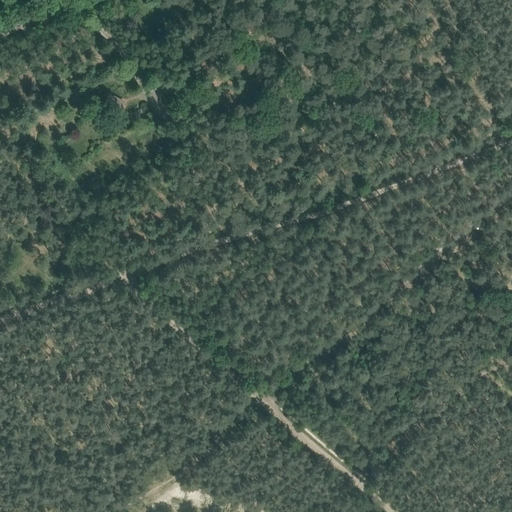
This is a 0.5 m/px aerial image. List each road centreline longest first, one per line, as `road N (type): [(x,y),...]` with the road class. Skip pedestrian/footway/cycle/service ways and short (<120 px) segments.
road 1 (track): [(124,274),(511,143)]
road 2 (track): [(511,179),(257,392)]
road 3 (track): [(267,400),(124,274)]
road 4 (track): [(390,511),(267,400)]
road 5 (track): [(124,274),(0,316)]
